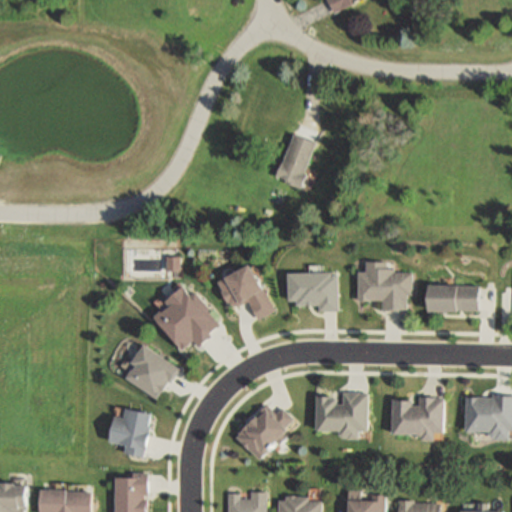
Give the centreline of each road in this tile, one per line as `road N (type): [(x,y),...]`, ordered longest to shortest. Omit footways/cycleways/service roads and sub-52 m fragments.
road 1 (residential): [(511,355),(302,352),(246,371),(225,390),(196,441),(191,511)]
road 2 (residential): [(269,0),(272,21),(223,67),(188,151),(155,195),(97,216),(0,214)]
road 3 (residential): [(272,21),(310,46),(368,67),(511,72)]
